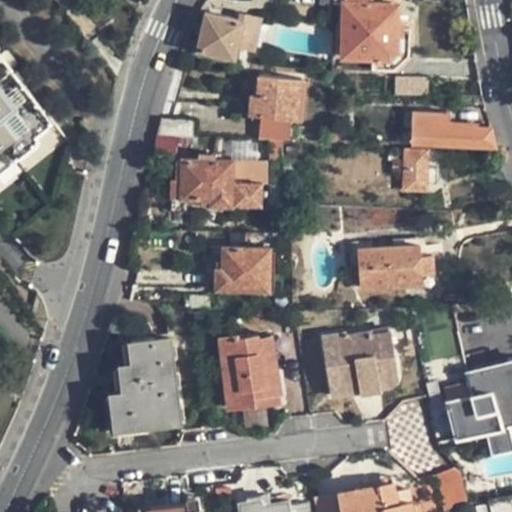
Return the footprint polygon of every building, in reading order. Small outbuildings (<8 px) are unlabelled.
[(399,3),(372,1),(349,0),(345,0),(346,1),(343,55),(389,57),(397,49),(399,3)] [(236,55),(238,44),(245,20),(208,11),(199,47),(236,55)] [(259,23),(245,20),(238,44),(254,48),(259,23)] [(0,73),(12,65),(19,59),(9,46),(2,52),(0,50),(0,73)] [(47,109),(12,65),(0,73),(0,152),(26,132),(23,128),(47,109)] [(302,78),(261,74),(259,93),(253,93),(251,113),(298,117),(302,78)] [(430,90),(430,74),(398,74),(398,90),(430,90)] [(0,171),(0,172),(36,143),(32,138),(55,119),(47,109),(23,128),(26,132),(0,152),(0,171)] [(413,109),(413,141),(495,144),(489,126),(450,124),(450,110),(413,109)] [(194,119),(162,118),(160,126),(158,133),(193,134),(194,119)] [(300,147),(284,146),(284,171),(300,172),(300,147)] [(428,149),(406,148),(405,187),(426,189),(426,182),(437,182),(438,168),(427,167),(428,149)] [(234,159),(177,157),(176,177),(171,177),(171,195),(211,197),(211,203),(263,204),(263,179),(233,179),(234,159)] [(511,269),(511,227),(469,238),(479,277),(511,269)] [(420,243),(361,246),(364,287),(423,283),(423,273),(434,271),(433,255),(421,255),(420,243)] [(270,246),(225,245),(224,267),(218,267),(218,288),(269,288),(270,246)] [(483,312),(456,315),(458,329),(485,326),(483,312)] [(379,390),(381,387),(390,385),(396,379),(397,375),(390,331),(373,333),(372,328),(350,332),(348,330),(323,333),(334,393),(362,390),(363,392),(379,390)] [(232,404),(258,401),(257,394),(281,391),(274,335),(260,337),(260,334),(238,337),(238,333),(223,335),(232,404)] [(119,426),(180,420),(171,335),(134,339),(135,362),(124,363),(126,388),(114,390),(119,426)] [(511,444),(506,421),(511,418),(511,363),(473,372),(478,393),(475,393),(476,396),(454,401),(462,431),(492,424),(498,448),(511,444)] [(281,398),(281,391),(257,394),(258,401),(281,398)] [(468,504),(460,469),(441,473),(436,473),(444,509),(468,504)] [(396,481),(316,496),(319,511),(416,511),(414,501),(401,503),(396,481)] [(511,511),(511,495),(489,500),(491,511),(511,511)] [(261,496),(241,499),(242,511),(295,511),(296,510),(292,510),(291,498),(262,502),(261,496)]
